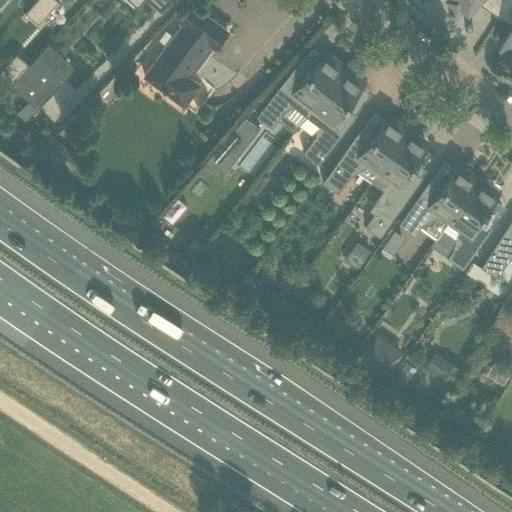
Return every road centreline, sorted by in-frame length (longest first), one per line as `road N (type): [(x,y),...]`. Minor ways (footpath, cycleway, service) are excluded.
road 1 (motorway): [(441,511),(0,224)]
road 2 (motorway): [(0,279),(356,511)]
road 3 (track): [(176,511),(0,389)]
road 4 (residential): [(365,1),(511,116)]
